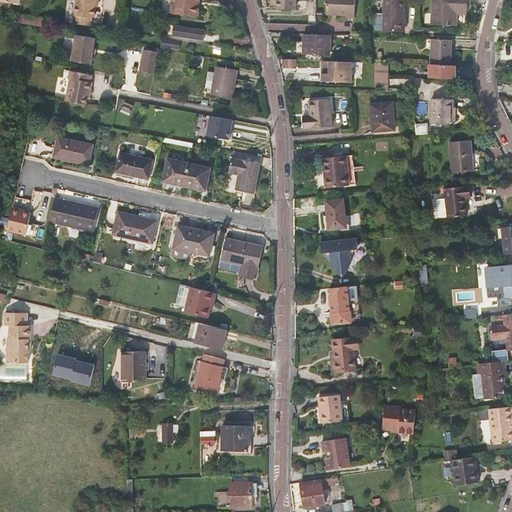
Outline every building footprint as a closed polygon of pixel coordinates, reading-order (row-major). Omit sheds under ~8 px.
[(77,0),(75,15),(76,15),(76,23),(80,23),(93,25),(94,18),(95,18),(97,7),(98,1),(99,0),(77,0)] [(198,6),(198,0),(174,0),(173,14),(199,17),(200,6),(198,6)] [(296,0),(277,0),(277,8),(296,9),(296,0)] [(355,0),(326,0),(326,15),(347,15),(347,18),(354,19),(355,0)] [(404,0),(384,0),(384,13),(376,13),(376,30),(403,31),(404,0)] [(456,25),(457,14),(457,9),(467,9),(467,0),(432,0),(432,24),(456,25)] [(43,18),(20,15),(19,22),(41,25),(43,18)] [(185,26),(174,25),(173,35),(204,39),(205,29),(188,27),(185,26)] [(94,37),(75,33),(70,59),(89,63),(91,53),(91,51),(92,47),(94,37)] [(330,54),(331,35),(304,34),(303,53),(330,54)] [(451,65),(452,39),(432,38),(431,64),(451,65)] [(157,50),(141,47),(137,70),(153,72),(157,50)] [(297,67),(297,58),(295,58),(282,58),(282,67),(297,67)] [(352,81),(353,61),(323,59),(322,80),(352,81)] [(389,62),(375,62),(375,89),(389,90),(389,62)] [(431,64),(429,64),(429,77),(456,78),(456,65),(451,65),(431,64)] [(233,68),(213,65),(208,93),(229,96),(233,68)] [(94,74),(72,70),(71,78),(72,78),(68,100),(87,104),(89,96),(90,89),(92,89),(94,81),(92,81),(94,74)] [(454,99),(432,98),(431,123),(453,123),(453,120),(457,120),(457,113),(454,113),(454,99)] [(332,125),(329,99),(307,101),(308,116),(302,116),(303,127),(332,125)] [(395,129),(393,102),(370,104),(372,131),(395,129)] [(233,119),(211,115),(207,135),(229,139),(233,119)] [(428,123),(416,124),(417,134),(428,133),(428,123)] [(94,143),(59,136),(54,157),(89,165),(94,143)] [(474,169),(471,138),(450,141),(453,172),(474,169)] [(152,160),(121,153),(117,171),(148,178),(152,160)] [(349,163),(348,155),(329,158),(331,176),(329,176),(330,187),(353,185),(351,163),(349,163)] [(260,162),(232,157),(229,172),(230,172),(228,175),(224,192),(236,194),(237,189),(254,192),(260,162)] [(190,163),(168,158),(163,181),(173,183),(173,182),(197,187),(197,188),(206,190),(211,167),(190,163)] [(473,214),(470,185),(445,188),(446,201),(439,202),(437,205),(438,214),(442,217),(473,214)] [(52,211),(50,222),(94,231),(99,208),(92,206),(91,211),(84,210),(85,205),(55,198),(52,211)] [(347,227),(343,199),(326,201),(329,229),(347,227)] [(32,211),(13,208),(9,228),(8,230),(27,233),(32,211)] [(158,220),(118,211),(113,233),(153,242),(158,220)] [(212,244),(213,238),(215,233),(194,228),(195,225),(189,224),(188,227),(178,225),(172,254),(177,257),(185,259),(189,257),(190,251),(210,255),(211,249),(212,244)] [(511,226),(502,227),(505,254),(511,253),(511,226)] [(264,245),(226,238),(222,259),(243,264),(240,276),(256,280),(259,268),(264,245)] [(321,252),(327,252),(330,255),(331,264),(335,267),(335,270),(342,275),(348,269),(348,266),(351,262),(350,255),(357,246),(357,238),(320,241),(321,252)] [(502,293),(503,300),(504,299),(505,298),(507,297),(508,297),(511,297),(511,296),(511,263),(491,266),(494,294),(502,293)] [(329,288),(331,314),(334,314),(335,323),(351,322),(348,286),(329,288)] [(214,305),(217,293),(209,291),(193,287),(187,311),(209,317),(212,305),(214,305)] [(28,325),(28,313),(5,312),(5,326),(10,326),(10,338),(8,338),(8,362),(29,363),(29,350),(29,340),(31,340),(31,326),(28,326),(28,325)] [(511,349),(511,313),(501,314),(502,325),(489,326),(490,340),(504,338),(505,351),(511,349)] [(196,322),(192,341),(223,349),(227,329),(196,322)] [(335,359),(331,359),(332,371),(355,369),(353,349),(356,348),(355,337),(333,339),(334,351),(335,359)] [(146,380),(146,351),(123,351),(123,362),(127,362),(127,381),(146,380)] [(212,355),(205,353),(204,361),(202,361),(196,387),(217,392),(223,366),(225,358),(212,355)] [(78,358),(59,354),(54,374),(73,378),(73,380),(92,384),(96,364),(77,360),(78,358)] [(448,367),(457,366),(456,357),(447,358),(448,367)] [(504,398),(503,387),(502,382),(505,382),(503,372),(505,371),(504,361),(475,364),(476,376),(480,375),(483,400),(504,398)] [(318,397),(319,405),(322,405),(324,422),(342,420),(340,403),(339,394),(318,397)] [(346,402),(340,403),(342,420),(349,419),(346,402)] [(383,427),(391,427),(399,428),(399,431),(414,432),(415,417),(416,410),(402,409),(402,407),(385,405),(383,427)] [(511,435),(511,431),(511,428),(510,428),(509,423),(511,423),(509,406),(504,407),(488,408),(492,438),(511,435)] [(175,441),(174,423),(163,423),(164,441),(175,441)] [(248,425),(223,425),(223,450),(248,450),(248,425)] [(142,436),(142,429),(136,430),(136,429),(130,429),(130,439),(136,439),(136,436),(142,436)] [(208,431),(202,431),(202,444),(216,444),(216,435),(208,436),(208,431)] [(511,442),(511,435),(492,438),(492,445),(511,442)] [(325,457),(327,466),(327,469),(349,465),(345,437),(322,441),(323,451),(326,451),(327,457),(325,457)] [(473,456),(452,459),(455,485),(479,481),(478,472),(476,473),(473,456)] [(321,479),(314,480),(304,481),(301,482),(302,491),(300,493),(301,499),(304,501),(305,507),(325,504),(323,485),(336,483),(336,481),(338,481),(337,476),(321,479)] [(253,507),(252,481),(231,482),(232,507),(253,507)] [(333,511),(348,510),(347,502),(332,504),(333,511)]
